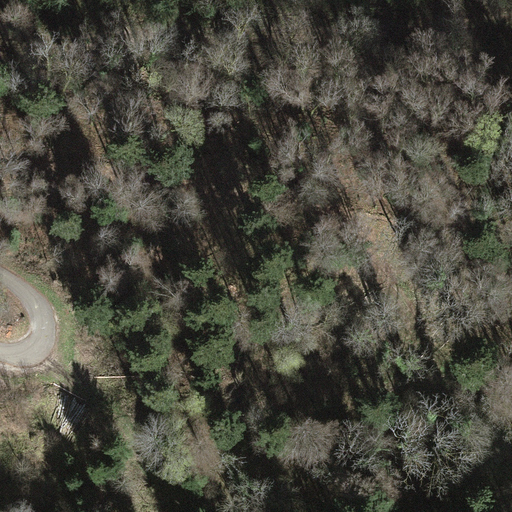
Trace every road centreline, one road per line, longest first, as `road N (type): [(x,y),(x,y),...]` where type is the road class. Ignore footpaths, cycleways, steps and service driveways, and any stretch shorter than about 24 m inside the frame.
road 1 (track): [(40,341),(142,450)]
road 2 (track): [(0,351),(36,347),(44,321),(35,293),(0,267)]
